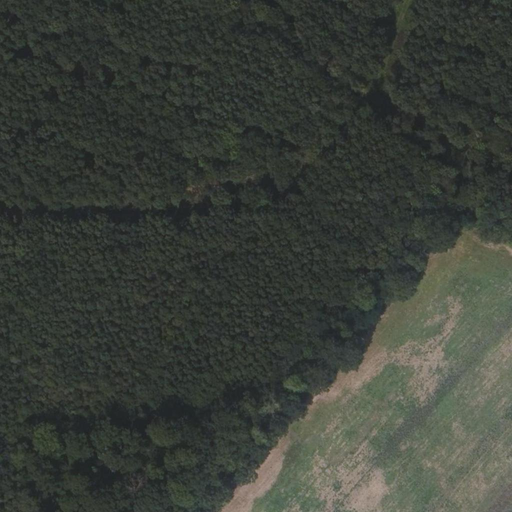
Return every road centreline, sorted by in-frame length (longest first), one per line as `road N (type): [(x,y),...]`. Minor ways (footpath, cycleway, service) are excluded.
road 1 (track): [(107,511),(207,300),(288,203)]
road 2 (track): [(288,203),(0,213)]
road 3 (track): [(288,203),(375,86),(406,0)]
